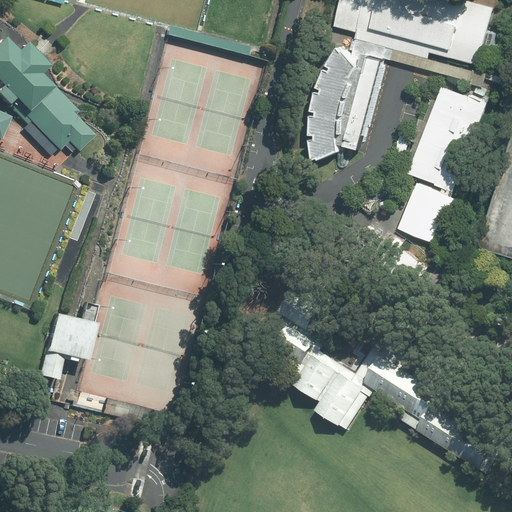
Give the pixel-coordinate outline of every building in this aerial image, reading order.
[(314,136),(318,157),(344,150),(342,143),(362,149),(386,58),(393,59),(396,48),(429,58),(431,52),(480,65),(496,8),(466,0),(343,0),(338,25),(359,32),(353,52),(344,47),(331,66),(319,90),(316,112),(314,136)] [(168,24),(165,34),(246,55),(248,44),(168,24)] [(0,100),(4,104),(5,103),(25,125),(29,121),(56,149),(66,140),(74,149),(76,151),(93,135),(74,114),(77,111),(48,81),(45,83),(35,73),(44,65),(22,42),(12,51),(0,38),(0,100)] [(489,104),(444,88),(412,172),(457,189),(489,104)] [(0,108),(0,136),(8,118),(10,114),(0,108)] [(511,146),(482,249),(511,257),(511,146)] [(457,201),(415,184),(398,226),(440,243),(457,201)] [(381,234),(369,226),(362,237),(374,245),(381,234)] [(405,243),(397,238),(388,250),(395,256),(405,243)] [(410,275),(420,260),(407,251),(397,266),(410,275)] [(420,260),(410,275),(419,282),(430,267),(420,260)] [(348,432),(375,390),(406,410),(400,419),(489,475),(508,444),(444,404),(466,368),(390,320),(356,374),(321,352),(329,341),(311,330),(325,308),(293,288),(278,311),(291,319),(263,364),(323,402),(316,412),(348,432)] [(52,313),(37,374),(55,378),(60,354),(81,359),(82,354),(94,303),(91,303),(81,300),(77,318),(52,313)]
